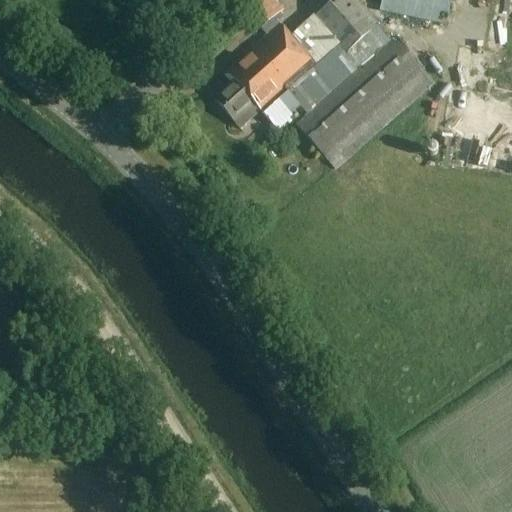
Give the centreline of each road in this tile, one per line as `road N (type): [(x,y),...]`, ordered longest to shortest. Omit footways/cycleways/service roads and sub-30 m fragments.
road 1 (tertiary): [(374,511),(216,266),(100,134)]
road 2 (track): [(0,219),(75,288),(221,511)]
road 3 (unclassified): [(100,134),(129,105),(192,0)]
road 4 (tertiary): [(100,134),(0,55)]
